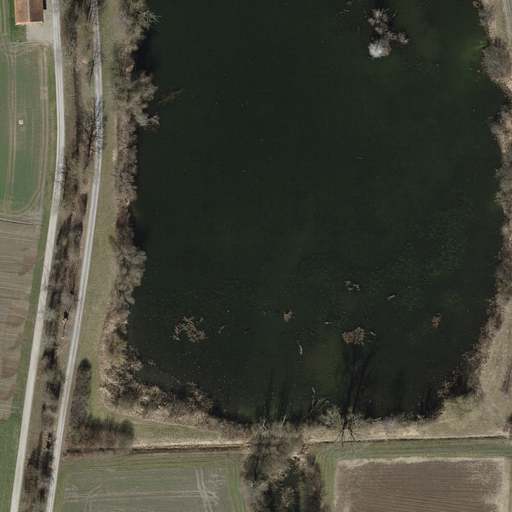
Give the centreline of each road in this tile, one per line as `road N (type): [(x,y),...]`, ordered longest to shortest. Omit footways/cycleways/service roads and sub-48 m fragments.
road 1 (track): [(48,511),(97,175),(93,0)]
road 2 (track): [(13,511),(56,201),(54,0)]
